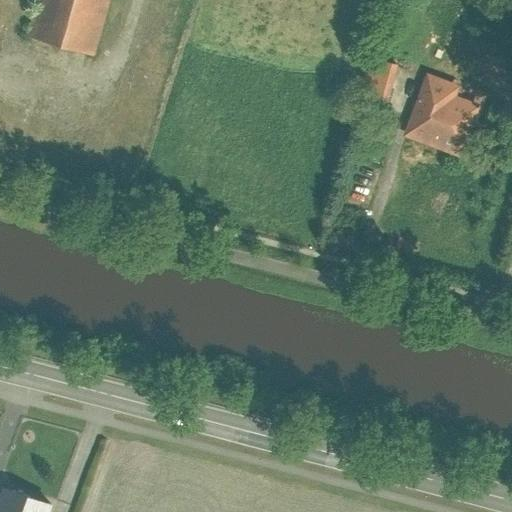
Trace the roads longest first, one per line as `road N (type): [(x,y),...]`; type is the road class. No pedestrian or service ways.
road 1 (unclassified): [(0,188),(511,323)]
road 2 (primary): [(0,366),(511,498)]
